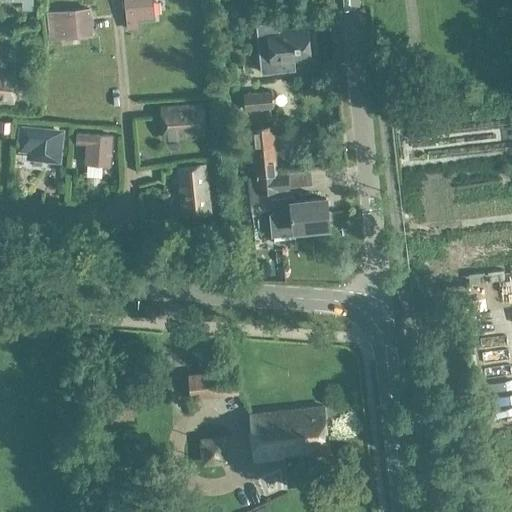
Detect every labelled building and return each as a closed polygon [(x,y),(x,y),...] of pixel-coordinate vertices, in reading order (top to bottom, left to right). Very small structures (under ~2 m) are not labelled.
[(4,0),(5,1),(22,0),(22,11),(34,10),(33,0),(4,0)] [(124,0),(127,31),(140,30),(140,21),(155,19),(153,0),(124,0)] [(90,8),(46,12),(47,25),(55,24),(56,39),(93,36),(91,24),(93,24),(93,16),(91,16),(90,8)] [(256,24),(261,71),(293,68),(292,58),(310,56),(307,28),(277,32),(276,22),(256,24)] [(105,64),(72,67),(73,82),(107,79),(105,64)] [(16,76),(0,74),(0,99),(13,101),(16,76)] [(251,94),(247,95),(242,96),(244,113),(271,109),(268,93),(251,95),(251,94)] [(204,103),(161,105),(163,140),(206,138),(204,103)] [(11,123),(0,121),(0,131),(10,132),(11,123)] [(21,125),(20,141),(28,142),(27,160),(61,163),(64,130),(21,125)] [(256,175),(276,173),(272,127),(252,129),(256,175)] [(77,133),(76,144),(86,145),(84,164),(112,167),(114,136),(77,133)] [(458,152),(458,160),(508,159),(508,150),(458,152)] [(207,164),(177,166),(182,217),(211,214),(207,164)] [(276,173),(256,175),(256,176),(257,192),(289,189),(287,174),(276,175),(276,173)] [(256,176),(246,177),(248,204),(258,203),(257,192),(256,176)] [(272,213),(268,213),(270,237),(296,235),(296,230),(328,227),(325,197),(293,200),(284,201),(283,197),(270,198),(272,213)] [(236,369),(188,374),(191,400),(239,394),(236,369)] [(83,380),(85,403),(89,427),(135,420),(131,396),(128,373),(83,380)] [(310,466),(309,454),(328,452),(323,407),(251,414),(256,460),(283,457),(284,470),(285,470),(287,488),(312,485),(310,466)] [(201,463),(202,463),(203,463),(226,462),(227,462),(228,461),(228,460),(226,438),(225,437),(223,436),(201,437),(200,437),(199,438),(199,439),(201,462),(201,463)] [(142,443),(92,451),(95,475),(145,468),(142,443)] [(0,479),(0,511),(51,511),(56,496),(0,479)]
